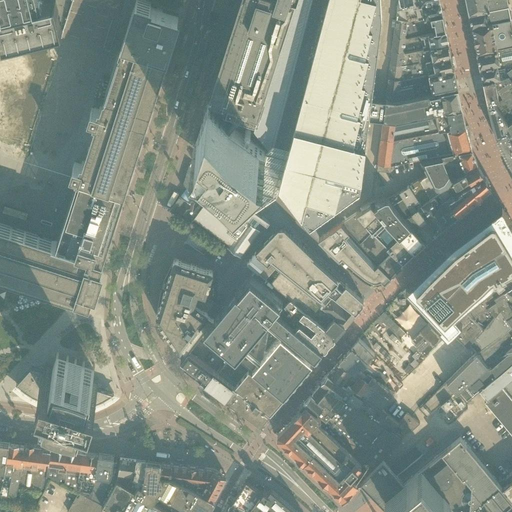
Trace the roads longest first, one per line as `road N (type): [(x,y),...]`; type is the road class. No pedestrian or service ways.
road 1 (tertiary): [(208,0),(117,303),(122,334),(151,385)]
road 2 (tertiary): [(161,396),(235,449),(252,450),(320,511)]
road 3 (residential): [(97,431),(118,445),(218,457),(237,472),(216,511)]
